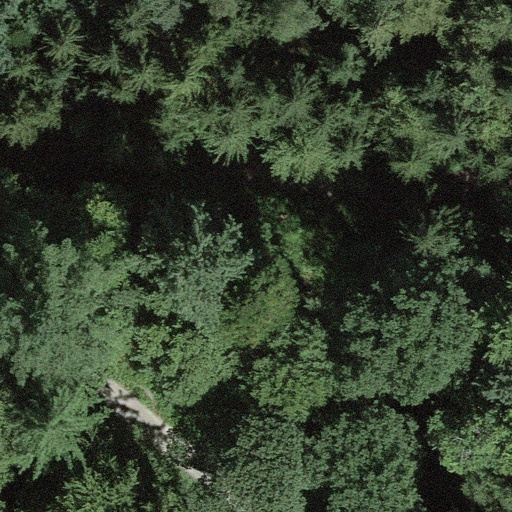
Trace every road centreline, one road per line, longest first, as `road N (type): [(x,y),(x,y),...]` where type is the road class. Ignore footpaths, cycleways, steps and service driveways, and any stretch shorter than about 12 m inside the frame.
road 1 (track): [(511,160),(436,181),(0,121)]
road 2 (track): [(0,296),(254,511)]
